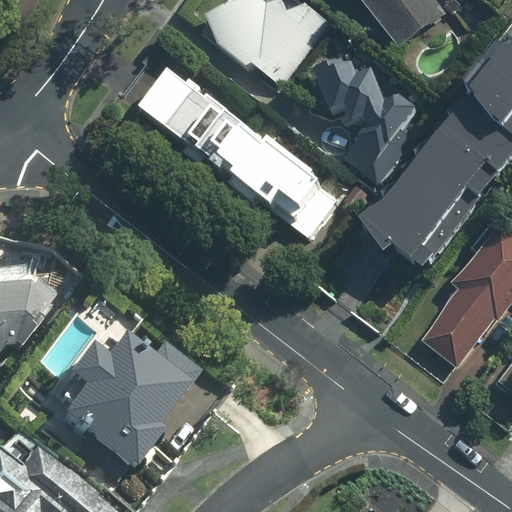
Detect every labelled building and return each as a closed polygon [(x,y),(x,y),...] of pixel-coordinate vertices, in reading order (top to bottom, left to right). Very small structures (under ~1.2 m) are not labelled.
[(223,48),(249,71),(258,66),(286,88),(334,28),(310,8),(292,15),(286,3),(273,8),(264,0),(260,0),(214,20),(223,48)] [(450,17),(436,0),(362,0),(372,7),(405,50),(450,17)] [(367,229),(387,257),(399,251),(429,274),(511,160),(511,36),(470,87),(472,93),(438,131),(441,137),(406,172),(410,178),(386,199),(390,203),(373,214),(377,221),(367,229)] [(380,75),(364,80),(358,64),(322,78),(336,113),(352,106),(359,125),(384,117),(349,163),(380,186),(423,130),(413,123),(421,112),(406,101),(392,107),(380,75)] [(339,202),(177,75),(147,113),(308,240),(339,202)] [(464,371),(511,308),(511,235),(504,230),(459,289),(466,294),(428,344),(464,371)] [(45,281),(0,288),(0,357),(16,348),(60,294),(45,281)] [(211,445),(184,424),(208,393),(111,316),(37,410),(134,487),(172,439),(199,461),(211,445)] [(115,511),(37,452),(23,470),(1,451),(0,453),(0,511),(115,511)]
